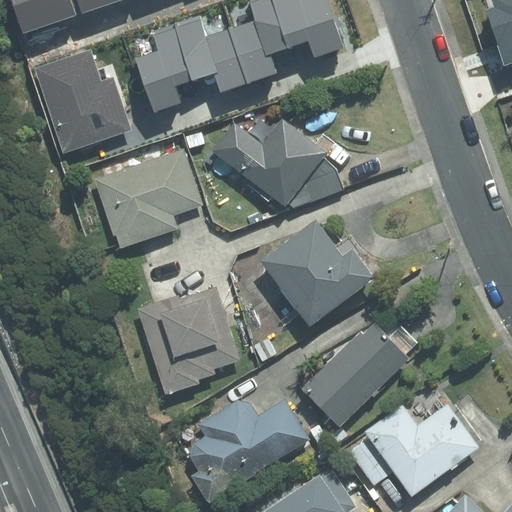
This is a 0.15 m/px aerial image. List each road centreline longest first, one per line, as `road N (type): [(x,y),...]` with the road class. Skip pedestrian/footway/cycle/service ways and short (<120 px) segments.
road 1 (residential): [(407,0),(511,284)]
road 2 (unknown): [(511,423),(381,511)]
